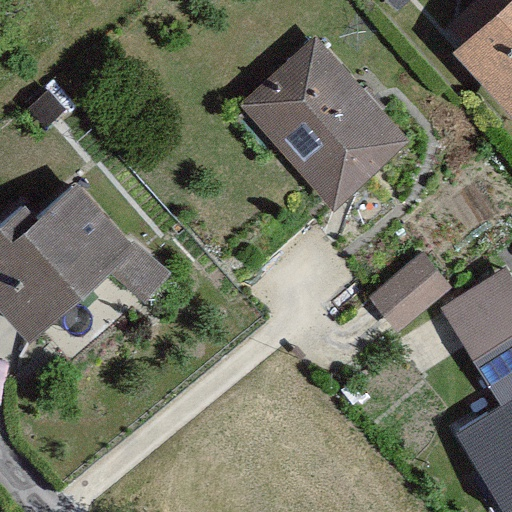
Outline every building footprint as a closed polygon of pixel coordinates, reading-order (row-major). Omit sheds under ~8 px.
[(511,0),(488,0),(448,36),(511,106),(511,0)] [(313,33),(245,93),(337,198),(406,139),(313,33)] [(0,287),(37,332),(129,255),(68,181),(33,211),(17,192),(0,206),(0,287)] [(426,251),(374,294),(399,325),(452,282),(426,251)] [(511,511),(511,325),(473,350),(504,400),(459,428),(511,511)]
